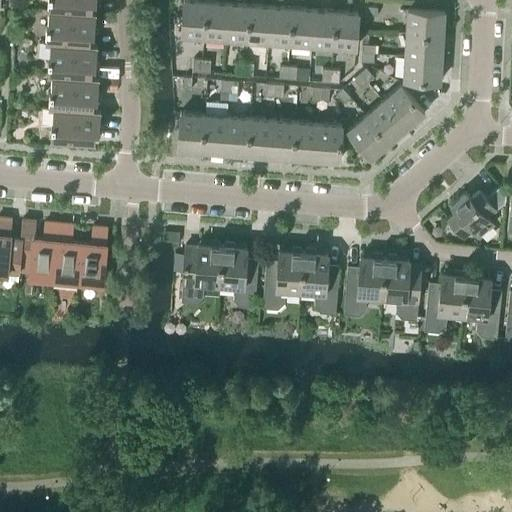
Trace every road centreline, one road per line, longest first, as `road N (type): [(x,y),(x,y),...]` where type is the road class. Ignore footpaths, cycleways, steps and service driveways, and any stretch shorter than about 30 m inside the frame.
road 1 (tertiary): [(128,191),(357,207),(393,198)]
road 2 (residential): [(128,191),(124,0)]
road 3 (residential): [(511,257),(431,249),(393,198)]
road 4 (tertiary): [(474,132),(483,0)]
road 5 (tertiary): [(0,179),(128,191)]
